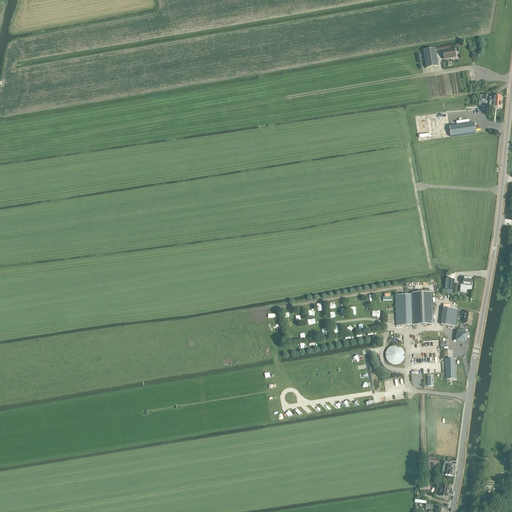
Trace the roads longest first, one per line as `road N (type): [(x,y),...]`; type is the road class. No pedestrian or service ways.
road 1 (tertiary): [(511,82),(451,511)]
road 2 (track): [(438,328),(415,186)]
